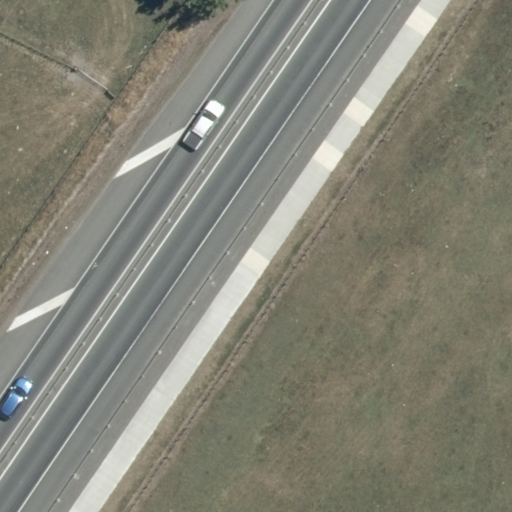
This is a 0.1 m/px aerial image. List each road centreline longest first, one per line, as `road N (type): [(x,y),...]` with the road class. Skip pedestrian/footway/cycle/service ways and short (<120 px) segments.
road 1 (trunk): [(370,0),(17,511)]
road 2 (trunk): [(0,425),(280,0)]
